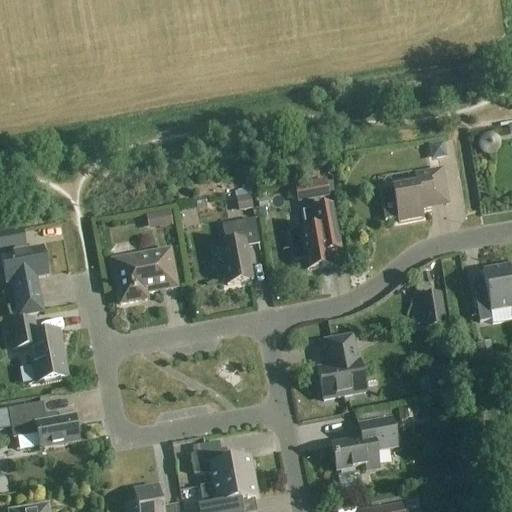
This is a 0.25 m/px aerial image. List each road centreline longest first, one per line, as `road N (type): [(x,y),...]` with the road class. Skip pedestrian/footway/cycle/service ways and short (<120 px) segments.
road 1 (residential): [(266,322),(350,303),(434,246),(511,231)]
road 2 (residential): [(281,413),(119,442),(102,350)]
road 3 (residential): [(102,350),(266,322)]
